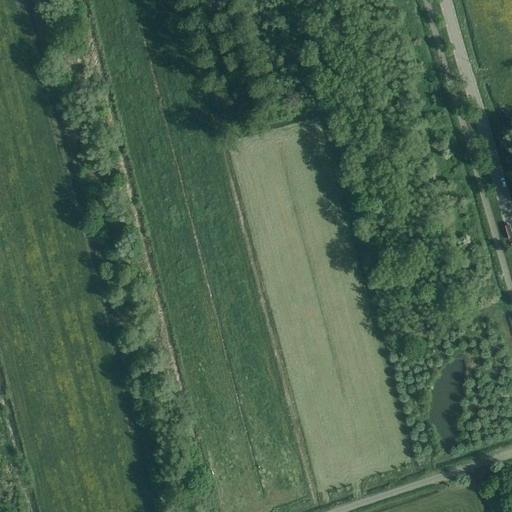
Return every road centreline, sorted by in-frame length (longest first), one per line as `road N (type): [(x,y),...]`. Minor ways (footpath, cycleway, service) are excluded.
road 1 (tertiary): [(511,230),(446,0)]
road 2 (unclassified): [(335,511),(511,452)]
